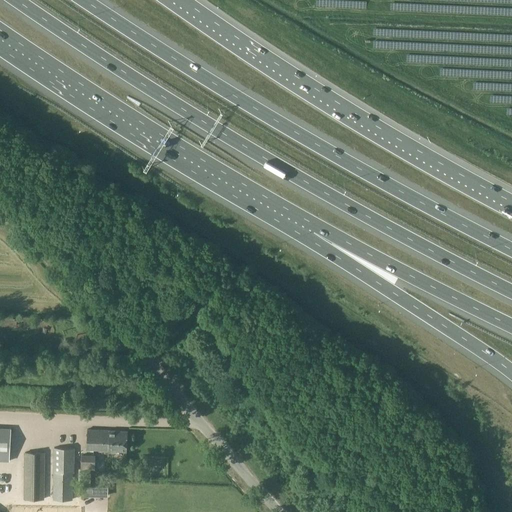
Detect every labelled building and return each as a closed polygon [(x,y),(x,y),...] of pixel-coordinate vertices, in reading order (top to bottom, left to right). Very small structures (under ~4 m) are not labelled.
[(0,460),(9,461),(11,429),(0,428),(0,460)] [(126,451),(126,449),(128,448),(128,444),(127,443),(127,431),(87,429),(86,449),(126,451)] [(54,447),(54,499),(73,499),(73,471),(74,471),(74,447),(54,447)] [(44,453),(25,453),(25,499),(45,499),(44,453)] [(82,454),(82,468),(96,468),(96,454),(82,454)] [(108,495),(108,486),(84,486),(84,495),(108,495)]
